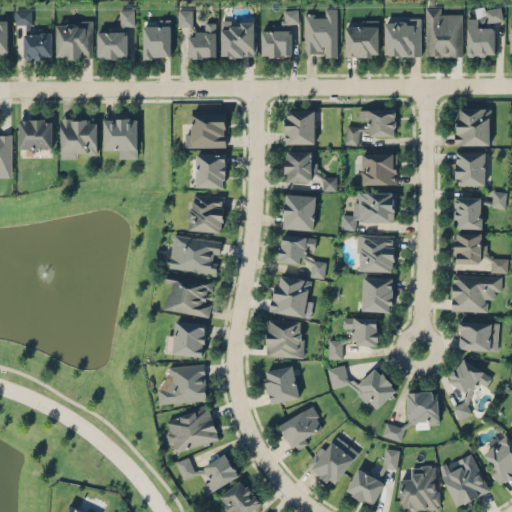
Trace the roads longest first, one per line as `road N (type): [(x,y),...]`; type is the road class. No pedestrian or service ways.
road 1 (residential): [(507,511),(302,504),(252,447),(230,376),(249,233),(252,88)]
road 2 (residential): [(0,89),(511,84)]
road 3 (residential): [(418,350),(424,86)]
road 4 (residential): [(161,511),(86,429),(0,386)]
